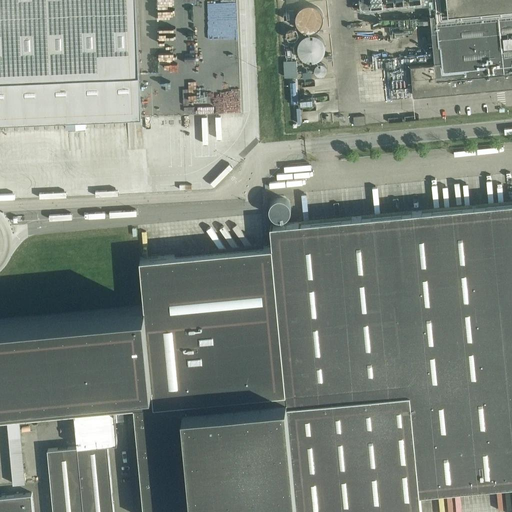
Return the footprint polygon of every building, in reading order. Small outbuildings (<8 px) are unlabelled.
[(0,0),(0,122),(92,119),(92,127),(112,126),(111,118),(141,117),(136,0),(0,0)] [(511,0),(358,0),(360,11),(429,4),(435,62),(411,64),(414,95),(511,85),(511,0)] [(209,13),(229,13),(229,2),(209,3),(209,13)] [(322,21),(322,18),(322,16),(321,13),(320,11),(318,9),(316,7),(313,6),(311,5),(308,5),(305,6),(303,7),(300,8),(298,10),(297,12),(296,15),(295,17),(295,20),(296,23),(297,25),(299,27),(301,29),(303,31),(306,32),(308,32),(311,32),(314,31),(316,30),(318,28),(320,26),(321,24),(322,21)] [(325,54),(325,51),(325,49),(324,46),(323,44),(322,42),(320,40),(317,38),(315,38),(312,37),(309,37),(307,38),(304,39),(302,40),(300,42),(299,45),(298,47),(297,50),(297,52),(298,55),(299,57),(300,60),(302,62),(304,63),(307,64),(309,65),(312,65),(314,65),(317,64),(319,63),(321,61),(323,59),(324,57),(325,54)] [(230,39),(230,51),(238,51),(238,39),(230,39)] [(173,53),(173,44),(171,44),(171,51),(162,51),(162,44),(158,44),(159,56),(164,55),(164,54),(173,53)] [(229,58),(229,110),(237,110),(237,97),(240,97),(240,62),(239,62),(239,58),(229,58)] [(296,60),(283,60),(284,77),(297,77),(296,60)] [(281,223),(281,219),(285,218),(288,215),(290,212),(291,208),(290,204),(288,201),(285,198),(281,197),(277,197),(274,199),(271,202),(270,206),(270,210),(271,214),(274,217),(275,224),(281,223)] [(0,418),(74,411),(114,407),(134,405),(144,511),(421,511),(420,493),(511,484),(511,201),(281,223),(275,224),(271,224),(272,234),(273,245),(140,257),(145,307),(0,320),(0,418)] [(74,412),(78,446),(48,449),(53,511),(114,511),(108,443),(118,442),(114,408),(74,412)] [(0,511),(33,511),(32,492),(0,495),(0,511)]
